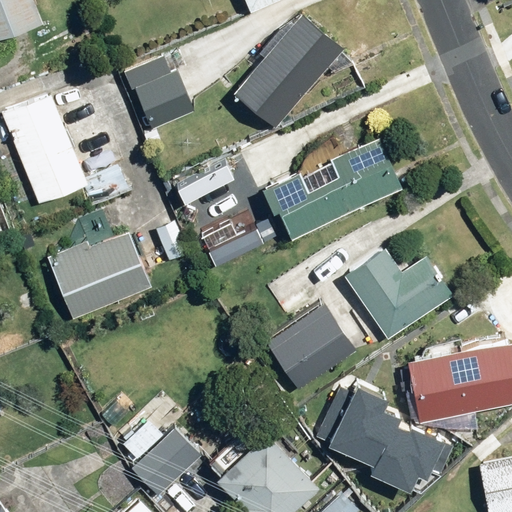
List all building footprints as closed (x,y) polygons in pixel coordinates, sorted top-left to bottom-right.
[(26,0),(0,0),(0,32),(34,19),(26,0)] [(236,0),(242,12),(268,0),(236,0)] [(294,10),(223,90),(267,129),(339,49),(294,10)] [(152,52),(121,65),(128,83),(159,70),(152,52)] [(172,67),(127,85),(145,128),(190,110),(172,67)] [(45,90),(0,108),(0,116),(34,202),(82,183),(45,90)] [(235,107),(203,120),(215,149),(247,136),(235,107)] [(278,241),(398,187),(374,133),(253,188),(278,241)] [(260,207),(246,213),(258,240),(272,234),(260,207)] [(171,218),(151,227),(166,259),(186,250),(171,218)] [(41,255),(67,317),(146,285),(122,228),(84,243),(82,238),(41,255)] [(376,245),(337,273),(382,338),(449,292),(420,251),(393,269),(376,245)] [(511,298),(496,280),(468,304),(498,338),(511,325),(511,298)] [(317,299),(258,340),(293,390),(352,349),(317,299)] [(511,349),(510,339),(406,358),(417,420),(511,403),(511,349)] [(388,401),(360,389),(357,395),(342,388),(320,436),(335,443),(333,447),(375,466),(372,475),(421,497),(433,471),(441,474),(452,449),(399,425),(401,422),(383,414),(388,401)] [(166,418),(121,462),(152,494),(197,450),(166,418)] [(283,511),(310,487),(257,431),(207,478),(233,505),(228,510),(229,511),(283,511)] [(511,511),(511,452),(471,461),(480,511),(511,511)] [(337,491),(312,511),(350,511),(353,509),(337,491)] [(148,511),(136,498),(120,511),(148,511)]
